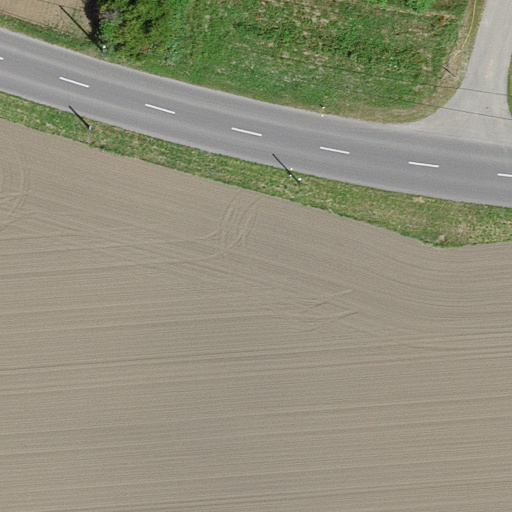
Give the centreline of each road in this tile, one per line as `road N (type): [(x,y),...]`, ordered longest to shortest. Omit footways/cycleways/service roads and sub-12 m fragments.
road 1 (tertiary): [(0,58),(233,125),(511,176)]
road 2 (track): [(456,169),(509,0)]
